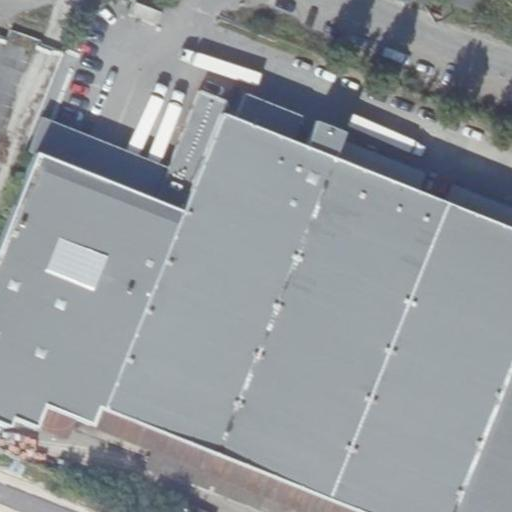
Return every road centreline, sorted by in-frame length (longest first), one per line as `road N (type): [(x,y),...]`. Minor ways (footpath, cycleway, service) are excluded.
road 1 (unknown): [(179,47),(511,187)]
road 2 (residential): [(301,0),(511,84)]
road 3 (unknown): [(179,47),(122,46),(96,70),(72,126)]
